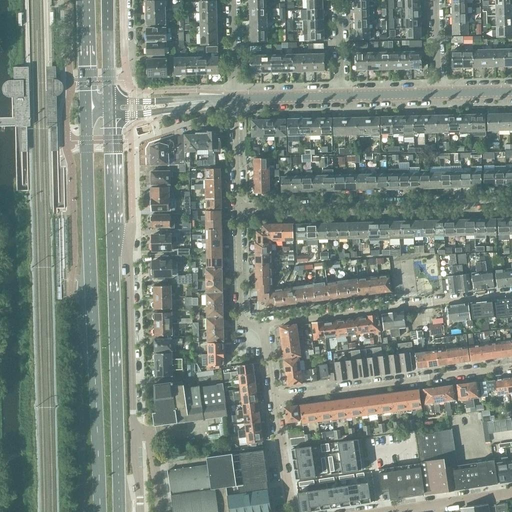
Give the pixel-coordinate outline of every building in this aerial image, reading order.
[(145,5),(145,13),(165,12),(164,0),(146,1),(147,5),(145,5)] [(250,5),(250,9),(266,9),(265,0),(249,0),(249,4),(250,5)] [(307,0),(308,10),(323,10),(322,0),(307,0)] [(354,0),(355,10),(369,10),(369,5),(373,5),(372,0),(354,0)] [(402,0),(402,9),(420,8),(419,0),(402,0)] [(200,1),(200,12),(216,12),(216,7),(217,7),(217,2),(216,2),(216,1),(200,1)] [(452,4),(452,14),(467,14),(467,4),(452,4)] [(511,5),(496,6),(496,16),(511,15),(511,5)] [(400,9),(401,19),(420,18),(420,8),(402,9),(400,9)] [(250,15),(250,20),(266,20),(266,9),(250,9),(250,10),(249,11),(249,14),(250,15)] [(355,10),(355,20),(374,19),(374,9),(369,10),(355,10)] [(308,20),(308,21),(323,20),(323,10),(308,10),(301,10),(301,15),(308,14),(308,20)] [(165,12),(145,13),(145,21),(147,21),(147,25),(165,24),(165,12)] [(200,12),(201,23),(216,23),(216,18),(217,18),(217,13),(216,13),(216,12),(200,12)] [(452,14),(452,25),(468,24),(467,14),(452,14)] [(511,15),(496,16),(497,27),(511,26),(511,15)] [(401,19),(401,29),(421,28),(420,18),(401,19)] [(355,20),(355,30),(370,30),(369,22),(374,22),(374,19),(355,20)] [(251,30),(251,31),(267,31),(266,20),(250,20),(251,25),(249,26),(250,29),(251,30)] [(302,31),(323,30),(323,20),(308,21),(308,20),(303,20),(303,31),(302,31)] [(201,23),(201,34),(217,34),(217,33),(218,33),(218,27),(217,27),(216,23),(201,23)] [(468,24),(452,25),(453,35),(468,35),(468,24)] [(511,26),(497,27),(497,38),(511,37),(511,26)] [(147,40),(147,41),(166,41),(166,34),(169,33),(168,28),(147,29),(147,34),(146,34),(146,40),(147,40)] [(421,28),(401,29),(396,29),(396,33),(402,33),(402,31),(406,31),(407,39),(421,38),(421,28)] [(304,41),(324,41),(323,30),(302,31),(303,35),(304,35),(304,41)] [(370,30),(355,30),(356,40),(374,40),(374,30),(370,30)] [(267,31),(251,31),(251,35),(250,36),(250,40),(251,40),(251,42),(267,42),(267,31)] [(217,34),(201,34),(201,45),(217,45),(217,43),(218,43),(218,38),(217,38),(217,34)] [(147,55),(159,55),(167,54),(167,43),(147,43),(147,48),(146,48),(146,54),(147,54),(147,55)] [(367,70),(367,53),(367,50),(363,50),(363,54),(356,54),(356,70),(358,70),(359,71),(362,71),(363,70),(367,70)] [(399,53),(393,53),(393,50),(392,50),(389,50),(389,53),(389,69),(394,69),(395,70),(398,70),(399,69),(400,69),(399,53)] [(483,50),(473,51),(473,67),(474,67),(475,68),(478,68),(479,67),(484,67),(483,50)] [(494,50),(483,50),(484,67),(488,67),(490,68),(493,68),(494,67),(494,50)] [(505,50),(494,50),(494,67),(499,66),(500,68),(503,67),(504,66),(505,66),(505,50)] [(463,67),(462,51),(452,51),(452,68),(453,68),(454,69),(457,69),(458,67),(463,67)] [(473,51),(462,51),(463,67),(464,67),(465,68),(468,68),(469,67),(473,67),(473,51)] [(410,52),(399,53),(400,69),(404,69),(405,70),(409,70),(410,69),(411,69),(410,52)] [(421,52),(410,52),(411,69),(415,68),(416,69),(419,69),(420,68),(422,68),(421,52)] [(378,53),(367,53),(367,70),(369,70),(370,71),(373,70),(374,69),(378,69),(378,53)] [(389,53),(378,53),(378,69),(379,69),(380,70),(383,70),(384,69),(389,69),(389,53)] [(167,60),(167,54),(159,55),(159,60),(148,60),(148,68),(147,70),(147,73),(148,75),(148,76),(167,76),(167,67),(170,67),(170,64),(173,63),(173,67),(174,67),(174,60),(167,60)] [(324,54),(314,55),(314,71),(325,71),(324,54)] [(282,55),(271,56),(272,72),(282,72),(282,55)] [(292,55),(282,55),(282,72),(293,72),(292,55)] [(303,55),(292,55),(293,72),(303,71),(303,55)] [(314,55),(303,55),(303,71),(314,71),(314,55)] [(261,72),(261,56),(250,56),(251,73),(261,72)] [(271,56),(261,56),(261,72),(272,72),(271,56)] [(218,57),(207,58),(208,74),(219,73),(218,57)] [(185,58),(174,58),(174,60),(174,67),(174,74),(175,74),(185,74),(185,58)] [(196,58),(185,58),(185,74),(196,74),(196,58)] [(207,58),(196,58),(196,74),(208,74),(207,58)] [(7,93),(11,94),(15,94),(15,117),(25,117),(24,83),(10,83),(7,84),(6,87),(6,90),(7,93)] [(499,114),(497,114),(498,131),(509,131),(509,114),(504,114),(504,113),(500,113),(499,114)] [(481,136),(480,114),(469,115),(470,133),(470,137),(481,136)] [(498,131),(497,114),(486,115),(486,131),(498,131)] [(447,115),(436,116),(436,132),(447,132),(447,115)] [(458,115),(447,115),(447,132),(458,131),(458,115)] [(470,133),(469,115),(458,115),(458,131),(458,133),(470,133)] [(402,116),(391,117),(392,133),(403,133),(402,116)] [(413,116),(402,116),(403,133),(414,132),(413,116)] [(425,116),(413,116),(414,132),(425,132),(425,116)] [(436,116),(425,116),(425,132),(436,132),(436,116)] [(379,117),(367,118),(368,133),(379,133),(379,117)] [(392,133),(391,117),(380,117),(381,133),(392,133)] [(331,118),(320,119),(321,135),(332,134),(331,118)] [(345,134),(344,118),(333,118),(333,134),(345,134)] [(356,118),(344,118),(345,134),(356,134),(356,118)] [(367,118),(356,118),(356,134),(368,133),(367,118)] [(299,135),(298,119),(287,119),(288,135),(299,135)] [(309,119),(298,119),(299,135),(310,135),(309,119)] [(320,119),(309,119),(310,135),(321,135),(320,119)] [(264,136),(263,120),(252,121),(252,137),(264,136)] [(274,120),(263,120),(264,136),(275,136),(274,120)] [(286,120),(274,120),(275,136),(286,136),(286,120)] [(214,131),(208,131),(209,149),(208,149),(208,153),(213,153),(213,149),(221,149),(220,130),(214,130),(214,131)] [(201,133),(196,133),(197,150),(208,149),(209,149),(208,131),(202,132),(201,133)] [(189,135),(184,135),(184,152),(197,151),(197,150),(196,133),(190,133),(189,135)] [(178,147),(174,147),(174,154),(178,154),(178,160),(175,160),(175,165),(185,165),(184,152),(184,135),(177,137),(178,147)] [(151,166),(168,165),(168,154),(174,154),(174,147),(174,145),(173,142),(171,140),(168,140),(166,142),(165,145),(159,143),(151,146),(149,149),(149,155),(150,155),(150,158),(149,160),(149,164),(151,165),(151,166)] [(345,154),(345,148),(344,143),(334,144),(335,155),(345,154)] [(440,154),(440,152),(430,152),(431,158),(435,158),(435,162),(439,161),(439,159),(440,159),(440,154)] [(471,153),(471,158),(472,158),(472,161),(481,161),(481,153),(471,153)] [(254,170),(269,170),(274,170),(274,165),(269,165),(269,158),(254,158),(254,160),(253,161),(253,164),(254,165),(254,170)] [(388,174),(386,174),(387,182),(389,182),(389,189),(399,189),(398,164),(394,164),(394,169),(388,169),(388,174)] [(403,164),(398,164),(399,189),(409,189),(409,174),(409,169),(403,169),(403,164)] [(175,165),(168,165),(168,171),(151,172),(151,177),(150,178),(150,182),(152,183),(152,184),(170,184),(170,176),(173,176),(173,172),(185,171),(185,168),(185,165),(175,165)] [(471,166),(471,172),(471,187),(482,187),(481,172),(475,172),(475,166),(471,166)] [(495,186),(494,171),(494,166),(490,166),(490,171),(483,171),(484,187),(495,186)] [(205,169),(205,178),(220,178),(220,175),(221,174),(221,171),(220,171),(220,169),(205,169)] [(254,181),(254,182),(269,182),(269,170),(254,170),(254,175),(253,176),(253,180),(254,181)] [(505,171),(494,171),(495,186),(505,186),(505,171)] [(450,172),(440,173),(440,188),(451,187),(450,172)] [(461,172),(450,172),(451,187),(461,187),(461,172)] [(471,172),(461,172),(461,187),(471,187),(471,172)] [(419,173),(409,174),(409,189),(420,188),(419,173)] [(430,173),(419,173),(420,188),(430,188),(430,173)] [(440,173),(430,173),(430,188),(440,188),(440,173)] [(376,174),(366,175),(366,190),(377,189),(376,174)] [(386,174),(376,174),(377,189),(387,189),(389,189),(389,182),(387,182),(386,174)] [(345,175),(335,176),(335,183),(333,183),(333,191),(335,191),(346,190),(345,175)] [(355,175),(345,175),(346,190),(356,190),(355,175)] [(366,175),(355,175),(356,190),(366,190),(366,175)] [(312,176),(302,177),(302,192),(313,191),(312,176)] [(323,176),(312,176),(313,191),(323,191),(323,176)] [(333,176),(323,176),(323,191),(333,191),(333,183),(335,183),(335,176),(333,176)] [(292,192),(291,177),(281,177),(281,192),(292,192)] [(302,177),(291,177),(292,192),(302,192),(302,177)] [(205,185),(201,185),(201,189),(220,189),(220,185),(221,184),(221,181),(220,180),(220,178),(205,178),(205,185)] [(269,182),(254,182),(254,187),(253,188),(253,191),(255,192),(255,194),(269,193),(269,182)] [(151,197),(151,198),(169,198),(168,187),(151,187),(151,191),(149,193),(149,196),(151,197)] [(206,194),(206,200),(220,200),(220,197),(221,196),(221,193),(220,192),(220,189),(201,189),(201,194),(206,194)] [(169,198),(151,198),(151,200),(150,201),(150,204),(151,205),(151,210),(173,210),(172,205),(169,205),(169,198)] [(176,208),(176,214),(190,214),(190,198),(184,198),(184,207),(176,208)] [(220,200),(206,200),(206,209),(221,209),(221,207),(222,206),(222,203),(220,202),(220,200)] [(201,216),(201,220),(221,220),(221,216),(222,215),(222,212),(221,211),(206,211),(206,216),(201,216)] [(152,227),(160,227),(160,228),(174,228),(174,222),(170,222),(170,215),(152,215),(152,216),(150,217),(150,221),(152,222),(152,227)] [(475,220),(476,235),(476,239),(486,239),(486,235),(486,219),(475,220)] [(496,219),(486,219),(486,235),(496,234),(496,219)] [(498,234),(509,234),(508,219),(498,219),(498,234)] [(206,224),(206,230),(221,229),(222,228),(222,225),(221,224),(221,220),(201,220),(201,224),(206,224)] [(257,232),(257,243),(271,243),(271,241),(271,225),(267,225),(266,220),(261,220),(261,224),(263,224),(263,225),(263,232),(257,232)] [(444,220),(434,221),(434,236),(445,236),(444,220)] [(455,220),(444,220),(445,236),(455,235),(455,220)] [(465,220),(455,220),(455,235),(465,235),(465,220)] [(475,220),(465,220),(465,235),(476,235),(475,220)] [(401,222),(400,222),(400,230),(403,230),(403,239),(414,239),(414,237),(413,221),(401,222)] [(424,221),(413,221),(414,237),(424,236),(424,221)] [(434,221),(424,221),(424,236),(434,236),(434,221)] [(379,222),(369,223),(369,238),(379,237),(379,222)] [(389,222),(379,222),(379,237),(390,237),(389,222)] [(389,222),(390,237),(390,239),(402,239),(403,239),(403,230),(400,230),(400,222),(389,222)] [(338,223),(327,224),(328,239),(338,239),(338,223)] [(348,223),(338,223),(338,239),(348,238),(348,223)] [(358,223),(348,223),(348,238),(359,238),(358,223)] [(369,223),(358,223),(359,238),(369,238),(369,223)] [(307,239),(306,224),(296,224),(296,240),(307,239)] [(317,224),(306,224),(307,239),(317,239),(317,224)] [(327,224),(317,224),(317,239),(328,239),(327,224)] [(282,225),(271,225),(271,241),(282,241),(282,225)] [(293,225),(282,225),(282,241),(293,241),(293,225)] [(162,235),(152,236),(152,243),(151,244),(151,247),(152,248),(152,250),(171,249),(171,242),(177,242),(176,236),(191,236),(190,229),(161,230),(162,235)] [(202,235),(202,239),(221,239),(221,235),(222,234),(222,231),(221,230),(221,229),(206,230),(206,235),(202,235)] [(207,244),(207,249),(222,248),(221,248),(223,247),(223,244),(221,243),(221,239),(202,239),(202,244),(207,244)] [(256,250),(256,254),(272,254),(271,243),(257,243),(255,243),(255,245),(254,245),(255,250),(256,250)] [(202,254),(202,258),(222,258),(222,254),(223,253),(223,250),(222,249),(222,248),(207,249),(207,254),(202,254)] [(480,262),(480,259),(479,253),(475,253),(475,258),(476,263),(477,273),(471,274),(474,291),(484,289),(481,262),(480,262)] [(256,264),(256,266),(272,265),(272,254),(256,254),(256,259),(255,259),(255,264),(256,264)] [(456,261),(455,254),(450,254),(453,276),(447,276),(448,280),(442,281),(443,290),(449,290),(449,293),(460,292),(457,265),(456,261)] [(181,255),(177,255),(162,256),(162,261),(152,262),(152,269),(151,270),(151,273),(153,274),(153,276),(171,275),(171,283),(170,283),(170,284),(191,283),(191,274),(186,274),(185,275),(172,275),(172,268),(177,268),(177,262),(181,262),(181,255)] [(222,258),(202,258),(202,262),(207,262),(207,267),(222,267),(222,266),(223,265),(223,262),(222,262),(222,258)] [(485,258),(480,259),(480,262),(481,262),(484,289),(495,288),(492,271),(487,272),(485,261),(485,258)] [(256,272),(256,277),(272,277),(272,265),(256,266),(256,267),(255,267),(255,272),(256,272)] [(462,265),(457,265),(460,292),(471,291),(468,274),(463,274),(462,265)] [(290,266),(283,272),(285,275),(289,270),(291,268),(290,266)] [(206,269),(206,281),(223,280),(222,280),(222,277),(223,277),(223,269),(206,269)] [(508,286),(506,269),(495,271),(497,288),(508,286)] [(366,278),(358,279),(360,295),(370,293),(368,277),(368,274),(366,275),(366,278)] [(389,275),(379,276),(381,292),(391,291),(389,275)] [(379,276),(368,277),(370,293),(381,292),(379,276)] [(257,289),(259,288),(273,288),(272,277),(256,277),(256,282),(255,282),(255,287),(256,287),(257,289)] [(358,279),(347,280),(349,296),(360,295),(358,279)] [(223,280),(206,281),(206,292),(223,292),(223,284),(222,284),(222,281),(223,281),(223,280)] [(347,280),(337,281),(339,297),(349,296),(347,280)] [(337,281),(326,283),(327,291),(326,291),(327,299),(339,297),(337,281)] [(326,283),(314,284),(316,300),(327,299),(326,291),(327,291),(326,283)] [(314,284),(304,286),(306,302),(316,300),(314,284)] [(154,293),(154,297),(171,297),(170,286),(154,286),(154,287),(153,287),(152,288),(152,291),(153,293),(154,293)] [(304,286),(293,287),(295,303),(306,302),(304,286)] [(293,287),(283,288),(285,304),(295,303),(293,287)] [(266,305),(274,304),(273,290),(273,288),(259,288),(259,300),(266,299),(266,305)] [(273,290),(274,304),(274,306),(285,304),(283,288),(273,290)] [(206,294),(207,305),(224,305),(223,305),(222,301),(224,301),(223,294),(206,294)] [(171,297),(154,297),(154,302),(153,302),(152,303),(152,306),(153,308),(154,308),(154,309),(171,308),(171,297)] [(495,300),(497,319),(508,318),(505,299),(495,300)] [(494,317),(492,301),(481,302),(483,318),(494,317)] [(481,302),(471,303),(473,319),(483,318),(481,302)] [(458,305),(460,321),(468,320),(470,330),(470,332),(473,332),(473,328),(472,321),(470,320),(468,303),(458,305)] [(224,305),(207,305),(207,317),(224,316),(224,309),(223,309),(223,305),(224,305)] [(454,322),(460,321),(458,305),(447,306),(449,323),(448,323),(448,328),(455,327),(454,322)] [(155,320),(155,324),(171,324),(171,312),(155,313),(155,314),(154,314),(152,315),(152,318),(154,320),(155,320)] [(404,312),(393,313),(396,341),(400,340),(399,328),(406,327),(410,327),(409,317),(404,317),(404,312)] [(396,341),(393,313),(382,314),(384,330),(391,329),(392,341),(396,341)] [(367,316),(367,317),(369,333),(380,331),(378,315),(367,316)] [(367,317),(356,318),(358,334),(369,333),(367,317)] [(207,319),(207,330),(224,330),(224,329),(223,329),(223,326),(224,326),(224,318),(207,319)] [(356,318),(345,320),(347,336),(358,334),(356,318)] [(345,320),(334,321),(336,337),(347,336),(345,320)] [(334,321),(324,322),(326,338),(336,337),(334,321)] [(326,338),(324,322),(323,322),(312,323),(314,340),(326,338)] [(171,324),(155,324),(155,329),(154,329),(153,330),(153,333),(154,334),(155,334),(155,335),(172,335),(172,334),(174,334),(174,328),(171,328),(171,324)] [(441,324),(433,325),(434,336),(442,335),(442,333),(441,326),(441,324)] [(281,333),(281,337),(297,335),(301,335),(301,331),(297,331),(296,325),(280,327),(280,329),(279,329),(280,333),(281,333)] [(224,330),(207,330),(207,341),(225,341),(224,333),(223,334),(223,330),(224,330)] [(507,341),(501,342),(503,357),(511,355),(511,348),(511,341),(510,334),(506,334),(507,341)] [(282,343),(283,347),(302,345),(302,341),(298,341),(297,335),(281,337),(282,339),(281,340),(281,344),(282,343)] [(482,360),(480,345),(475,345),(474,338),(468,339),(469,346),(471,361),(482,360)] [(497,342),(490,343),(492,358),(503,357),(501,342),(500,338),(496,339),(497,342)] [(155,350),(155,352),(176,351),(175,344),(182,344),(182,339),(155,339),(155,344),(153,344),(153,350),(155,350)] [(208,343),(208,355),(225,354),(224,354),(224,350),(225,350),(225,343),(208,343)] [(490,343),(480,345),(482,360),(492,358),(490,343)] [(302,345),(283,347),(283,352),(282,352),(283,356),(284,356),(284,358),(300,356),(299,350),(303,349),(302,345)] [(467,346),(457,348),(459,363),(469,361),(467,346)] [(381,347),(376,348),(380,375),(391,373),(388,355),(382,356),(381,347)] [(373,357),(367,358),(369,376),(380,375),(376,348),(372,348),(373,357)] [(457,348),(446,349),(448,364),(459,363),(457,348)] [(446,349),(436,351),(438,366),(448,364),(446,349)] [(360,350),(355,351),(358,378),(369,376),(367,358),(361,359),(360,350)] [(352,360),(345,361),(348,379),(358,378),(355,351),(351,351),(352,360)] [(436,351),(426,352),(428,367),(438,366),(436,351)] [(428,367),(426,352),(415,353),(417,368),(428,367)] [(155,360),(155,365),(182,364),(185,364),(184,361),(182,361),(182,359),(176,359),(175,360),(172,360),(171,353),(155,353),(155,354),(153,356),(154,359),(155,360)] [(410,353),(399,354),(401,372),(412,370),(410,353)] [(225,354),(208,355),(208,366),(225,365),(225,358),(224,358),(224,354),(225,354)] [(399,354),(388,355),(391,373),(401,372),(399,354)] [(285,367),(286,373),(300,371),(299,359),(284,360),(285,362),(283,362),(284,367),(285,367)] [(348,379),(345,361),(334,363),(337,380),(348,379)] [(182,364),(155,365),(155,369),(154,371),(154,374),(156,375),(156,376),(172,376),(172,369),(175,368),(176,369),(182,369),(182,364)] [(238,372),(230,373),(231,377),(254,374),(253,370),(254,370),(254,365),(253,365),(252,364),(238,366),(238,372)] [(300,371),(286,373),(287,378),(286,379),(286,384),(287,384),(288,385),(302,384),(300,371)] [(240,380),(240,385),(255,383),(255,382),(256,382),(255,378),(254,378),(254,374),(231,377),(232,381),(240,380)] [(508,394),(506,378),(502,379),(500,378),(498,378),(496,380),(495,380),(486,382),(486,381),(485,381),(487,391),(497,390),(497,396),(508,394)] [(223,383),(217,384),(217,385),(200,387),(199,385),(199,386),(184,388),(183,381),(171,382),(154,384),(155,400),(155,412),(153,413),(154,426),(228,416),(223,383)] [(471,383),(467,383),(470,408),(474,407),(473,399),(480,398),(478,382),(476,382),(474,381),(472,382),(471,383)] [(241,391),(233,392),(233,396),(256,393),(256,389),(257,389),(256,384),(255,385),(255,383),(240,385),(241,391)] [(470,408),(467,383),(462,384),(461,383),(459,384),(458,385),(456,385),(458,401),(465,400),(466,408),(470,408)] [(445,404),(446,411),(447,416),(452,415),(451,410),(450,410),(449,402),(456,401),(454,385),(452,385),(451,385),(448,385),(448,386),(443,387),(445,402),(445,404)] [(233,386),(225,387),(227,397),(233,396),(233,392),(233,386)] [(439,403),(445,402),(443,387),(441,387),(440,386),(438,386),(437,387),(432,388),(436,412),(440,412),(439,403)] [(432,413),(436,412),(432,388),(428,389),(427,388),(424,388),(423,389),(422,389),(424,405),(430,404),(432,413)] [(419,390),(404,392),(406,410),(421,408),(419,390)] [(404,392),(389,394),(392,412),(406,410),(404,392)] [(242,399),(243,404),(257,403),(257,401),(258,401),(258,397),(257,397),(256,393),(233,396),(234,400),(242,399)] [(389,394),(374,396),(377,413),(392,412),(389,394)] [(374,396),(359,398),(362,415),(377,413),(374,396)] [(359,398),(344,400),(347,417),(362,415),(359,398)] [(344,400),(330,401),(332,419),(347,417),(344,400)] [(330,401),(315,403),(318,421),(332,419),(330,401)] [(235,411),(236,415),(259,412),(258,408),(259,408),(259,404),(257,404),(257,403),(243,404),(243,410),(235,411)] [(298,406),(299,412),(301,411),(302,423),(318,421),(315,403),(298,406)] [(298,412),(299,412),(298,406),(297,406),(284,408),(286,422),(299,421),(298,412)] [(244,418),(245,424),(260,422),(260,421),(261,421),(260,416),(259,416),(259,412),(236,415),(236,419),(244,418)] [(482,413),(483,422),(491,421),(489,412),(482,413)] [(238,430),(238,434),(261,431),(261,427),(262,427),(261,423),(260,423),(260,422),(245,424),(246,429),(238,430)] [(247,437),(248,449),(262,447),(261,441),(262,441),(262,440),(263,440),(263,435),(262,436),(261,431),(238,434),(239,438),(247,437)] [(441,437),(440,431),(416,435),(420,464),(425,495),(498,484),(494,460),(457,466),(446,467),(445,461),(444,455),(443,449),(442,443),(441,437)] [(304,437),(291,439),(291,445),(305,443),(304,437)] [(357,440),(337,443),(339,453),(358,450),(357,440)] [(310,446),(291,449),(292,460),(311,457),(310,446)] [(231,451),(232,454),(234,473),(255,470),(266,469),(263,447),(262,447),(248,449),(237,450),(232,451),(231,451)] [(358,450),(339,453),(340,463),(360,460),(358,450)] [(166,455),(167,462),(188,459),(187,452),(166,455)] [(311,457),(292,460),(294,470),(313,467),(311,457)] [(511,481),(507,457),(496,458),(500,483),(511,481)] [(360,460),(340,463),(342,473),(361,470),(360,460)] [(190,462),(164,467),(171,511),(226,511),(225,500),(195,504),(190,462)] [(425,495),(420,464),(378,470),(381,486),(389,485),(391,500),(425,495)] [(313,467),(294,470),(295,479),(314,476),(313,467)] [(234,473),(236,486),(256,482),(268,481),(266,469),(255,470),(234,473)] [(227,487),(229,511),(270,511),(270,507),(271,507),(271,506),(270,506),(269,500),(270,499),(269,491),(268,491),(266,483),(268,483),(268,481),(227,487)] [(367,482),(357,484),(360,504),(370,502),(367,482)] [(357,484),(347,485),(350,505),(360,504),(357,484)] [(347,485),(337,487),(340,507),(350,505),(347,485)] [(337,487),(327,488),(330,508),(340,507),(337,487)] [(327,488),(317,490),(320,510),(330,508),(327,488)] [(317,490),(307,491),(310,511),(320,510),(317,490)] [(307,491),(297,493),(299,511),(305,511),(310,511),(307,491)] [(495,505),(496,511),(498,511),(508,510),(507,503),(495,505)]
